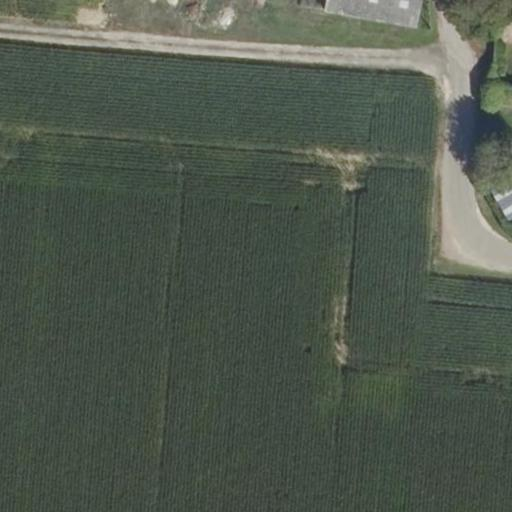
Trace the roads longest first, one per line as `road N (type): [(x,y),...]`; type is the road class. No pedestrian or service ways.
road 1 (track): [(459,65),(292,61),(0,33)]
road 2 (unclassified): [(511,258),(469,234),(460,201),(460,0)]
